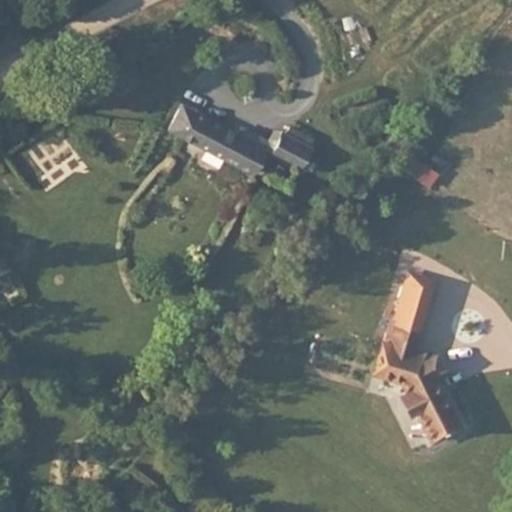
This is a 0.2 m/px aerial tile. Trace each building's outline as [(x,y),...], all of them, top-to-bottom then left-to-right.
[(186,139),(187,138),(254,173),(261,160),(265,152),(267,149),(300,166),(310,146),(304,143),(287,135),(283,133),(273,151),(248,138),(247,139),(239,135),(199,114),(200,114),(184,106),(171,131),(186,139)] [(291,127),(287,135),(304,143),(308,136),(291,127)] [(242,128),(239,135),(247,139),(248,138),(273,151),(283,133),(276,129),(270,142),(242,128)] [(270,154),(265,152),(261,160),(265,163),(270,154)] [(408,153),(400,166),(417,177),(425,165),(408,153)] [(382,341),(374,370),(401,378),(407,389),(402,392),(411,408),(415,405),(431,436),(458,423),(435,378),(430,369),(435,366),(439,364),(433,354),(425,358),(423,353),(411,350),(419,324),(397,317),(390,344),(382,341)] [(435,366),(430,369),(435,378),(440,376),(435,366)]
